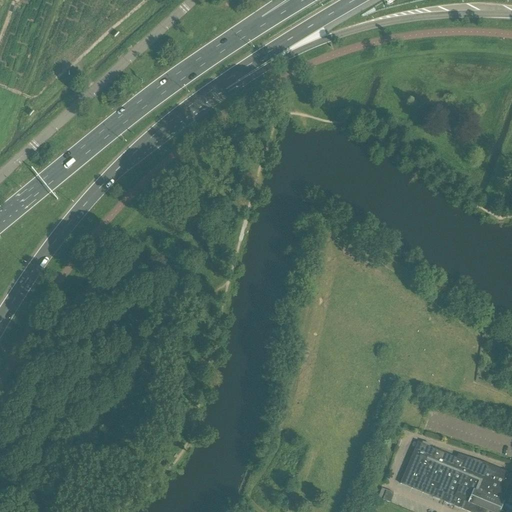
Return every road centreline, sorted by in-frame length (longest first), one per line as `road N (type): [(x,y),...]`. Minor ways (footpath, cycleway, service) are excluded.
road 1 (trunk): [(0,322),(80,209),(148,139),(222,82)]
road 2 (trunk): [(262,21),(0,219)]
road 3 (trunk): [(222,82),(353,29),(421,15),(511,13)]
road 4 (unclassified): [(0,176),(193,0)]
road 5 (trunk): [(222,82),(354,0)]
